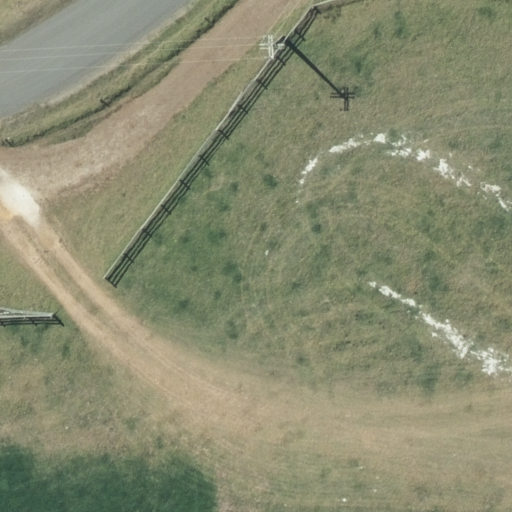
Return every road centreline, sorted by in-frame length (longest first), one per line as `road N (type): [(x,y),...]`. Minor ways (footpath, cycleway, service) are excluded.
road 1 (track): [(405,0),(255,34),(0,203)]
road 2 (unclassified): [(134,0),(0,87)]
